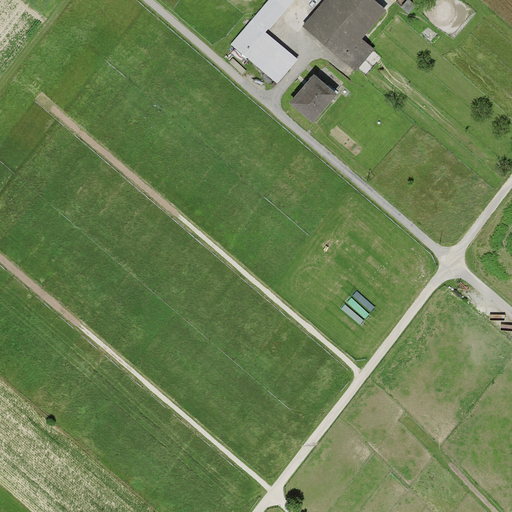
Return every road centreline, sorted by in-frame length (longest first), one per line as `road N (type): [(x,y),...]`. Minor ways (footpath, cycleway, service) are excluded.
road 1 (track): [(453,260),(147,0)]
road 2 (track): [(292,511),(23,245)]
road 3 (track): [(365,375),(112,132)]
road 4 (track): [(258,511),(442,276)]
road 5 (track): [(406,420),(495,511)]
